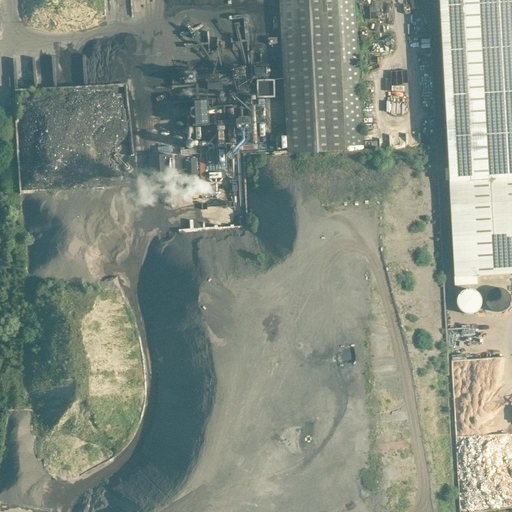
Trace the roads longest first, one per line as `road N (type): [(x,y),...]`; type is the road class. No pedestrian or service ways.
road 1 (unknown): [(400,511),(418,500),(426,461),(374,252),(348,238),(309,264),(281,317),(269,363)]
road 2 (unknown): [(143,192),(140,283),(151,390),(136,432),(134,482)]
road 3 (unknown): [(141,38),(143,192)]
